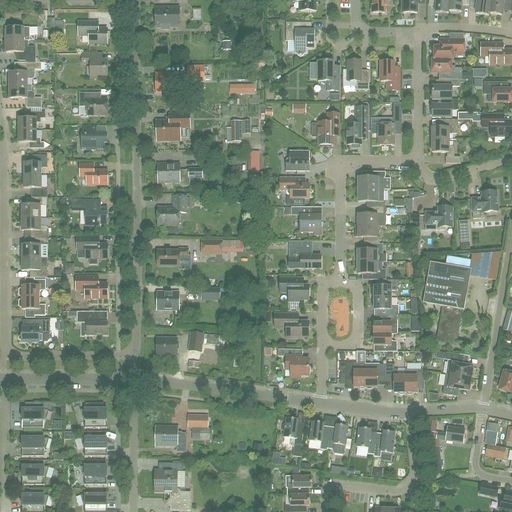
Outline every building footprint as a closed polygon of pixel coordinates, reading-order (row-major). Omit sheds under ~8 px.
[(294,0),(294,2),(300,2),(300,11),(315,12),(314,0),(294,0)] [(371,0),(372,13),(385,13),(385,6),(391,6),(391,0),(371,0)] [(424,5),(424,0),(402,0),(402,14),(417,14),(417,5),(424,5)] [(448,14),(449,0),(436,0),(435,13),(448,14)] [(449,0),(448,14),(449,14),(449,12),(461,13),(462,3),(469,4),(470,0),(469,0),(449,0)] [(469,0),(470,0),(478,1),(476,14),(489,16),(490,0),(469,0)] [(511,0),(490,0),(489,16),(489,14),(502,16),(504,3),(511,4),(511,1),(511,0)] [(170,30),(170,28),(180,28),(180,8),(155,8),(156,28),(161,28),(161,30),(167,31),(170,30)] [(90,44),(108,44),(107,30),(99,30),(99,23),(79,23),(79,36),(90,36),(90,44)] [(298,31),(298,23),(286,23),(286,42),(295,42),(295,54),(301,58),(306,54),(306,48),(315,49),(315,31),(298,31)] [(6,41),(24,41),(30,41),(30,35),(24,35),(24,27),(6,27),(6,41)] [(434,56),(434,60),(432,60),(453,60),(453,54),(457,54),(457,52),(464,52),(464,41),(441,40),(441,47),(434,47),(434,49),(433,50),(433,54),(434,56)] [(6,41),(4,41),(4,52),(6,52),(6,53),(19,53),(19,61),(26,61),(27,63),(36,63),(36,48),(35,47),(24,47),(24,41),(6,41)] [(503,44),(494,44),(481,44),(481,56),(490,56),(490,65),(511,65),(511,50),(503,51),(503,44)] [(102,55),(94,55),(83,55),(83,65),(91,64),(91,79),(97,79),(97,77),(108,77),(108,61),(102,61),(102,55)] [(453,61),(453,60),(432,60),(432,65),(431,66),(431,70),(432,72),(432,73),(447,73),(447,80),(441,80),(459,80),(462,80),(462,69),(455,69),(455,67),(451,67),(451,61),(453,61)] [(333,71),(333,62),(318,62),(318,82),(326,82),(326,91),(339,92),(339,71),(333,71)] [(356,86),(356,90),(369,90),(369,75),(361,75),(361,62),(348,62),(348,72),(344,72),(344,69),(344,87),(344,86),(347,87),(350,84),(355,84),(356,86)] [(387,82),(387,89),(387,91),(400,92),(400,68),(394,68),(394,62),(381,62),(381,82),(387,82)] [(42,63),(36,63),(27,63),(27,73),(10,73),(10,86),(27,86),(27,79),(33,79),(35,77),(35,70),(42,70),(42,63)] [(187,66),(187,82),(205,82),(205,66),(187,66)] [(488,79),(488,70),(475,70),(475,79),(488,79)] [(181,91),(181,89),(181,85),(177,85),(177,74),(156,74),(157,94),(177,94),(177,91),(181,91)] [(432,100),(445,100),(458,100),(452,100),(452,87),(459,87),(459,80),(441,80),(441,81),(445,81),(445,87),(432,87),(432,100)] [(511,89),(498,90),(498,83),(484,83),(484,95),(493,95),(493,103),(511,103),(511,89)] [(254,94),(254,85),(231,85),(231,94),(254,94)] [(27,86),(10,86),(10,99),(27,99),(27,108),(42,108),(42,98),(35,98),(35,94),(33,92),(27,92),(27,86)] [(80,94),(80,108),(80,116),(82,118),(88,118),(88,116),(108,116),(108,101),(94,101),(94,94),(80,94)] [(458,100),(445,100),(445,106),(432,106),(432,118),(452,118),(452,111),(458,111),(458,100)] [(306,105),(293,105),(293,114),(306,114),(306,105)] [(235,118),(235,107),(226,107),(226,118),(235,118)] [(401,123),(402,109),(402,107),(393,107),(393,123),(401,123)] [(361,140),(368,140),(368,109),(356,109),(356,125),(347,125),(347,145),(352,145),(352,148),(359,148),(359,145),(361,145),(361,140)] [(19,118),(19,131),(37,131),(37,123),(41,123),(41,119),(45,119),(45,112),(32,112),(31,118),(19,118)] [(460,121),(475,121),(475,113),(460,113),(460,121)] [(180,129),(190,129),(190,114),(175,115),(175,122),(157,122),(158,141),(181,141),(180,129)] [(319,138),(319,145),(333,145),(333,137),(339,137),(340,114),(328,114),(328,123),(319,123),(319,124),(312,124),(312,138),(319,138)] [(482,122),(482,128),(491,128),(491,137),(511,136),(511,122),(504,122),(504,116),(496,116),(482,116),(482,122)] [(432,140),(449,140),(449,134),(458,134),(458,120),(445,120),(445,128),(432,128),(432,140)] [(251,122),(244,122),(231,122),(232,143),(244,143),(244,136),(251,135),(251,122)] [(394,125),(393,125),(379,125),(379,146),(394,146),(394,125)] [(97,127),(83,126),(83,134),(82,135),(82,151),(96,151),(96,152),(105,152),(105,144),(108,144),(108,135),(97,134),(97,127)] [(37,131),(19,131),(19,143),(31,143),(31,149),(44,149),(44,143),(41,143),(41,138),(37,138),(37,131)] [(449,147),(449,140),(432,140),(432,153),(447,153),(447,158),(446,158),(446,164),(460,164),(460,158),(454,158),(454,147),(449,147)] [(309,152),(308,152),(304,152),(301,149),(298,149),(295,152),(290,152),(290,157),(286,161),(286,172),(309,172),(309,152)] [(262,170),(262,152),(251,152),(251,170),(262,170)] [(24,163),(24,176),(41,176),(42,168),(48,168),(48,156),(41,156),(41,163),(24,163)] [(189,180),(190,180),(189,171),(187,171),(187,172),(180,172),(180,164),(158,164),(158,184),(179,183),(181,185),(187,185),(189,184),(189,180)] [(87,186),(108,186),(108,171),(94,171),(94,165),(81,165),(81,178),(87,178),(87,186)] [(203,179),(203,169),(189,170),(189,171),(190,180),(203,179)] [(384,191),(384,179),(385,177),(385,173),(370,172),(370,178),(369,179),(358,179),(358,191),(384,191)] [(41,189),(41,176),(24,176),(24,189),(31,189),(41,189)] [(295,185),(295,178),(283,178),(283,191),(287,191),(287,193),(290,196),(290,199),(309,199),(309,185),(295,185)] [(217,186),(217,188),(211,188),(211,195),(225,195),(225,190),(226,190),(226,188),(225,188),(225,187),(217,186)] [(384,202),(384,191),(358,191),(358,202),(369,203),(370,203),(370,209),(372,209),(385,209),(385,204),(384,202)] [(473,212),(473,220),(484,219),(484,213),(498,212),(497,192),(481,193),(482,199),(471,199),(472,212),(473,212)] [(179,214),(180,214),(187,214),(187,197),(174,197),(174,209),(158,208),(158,226),(179,227),(179,214)] [(22,219),(41,218),(41,206),(47,206),(47,199),(43,199),(34,199),(34,206),(22,206),(22,219)] [(72,199),(64,199),(64,207),(71,207),(71,211),(85,211),(85,226),(100,227),(100,224),(107,224),(107,209),(101,208),(101,202),(72,201),(72,199)] [(313,216),(313,208),(285,208),(285,215),(291,215),(291,216),(300,216),(300,233),(315,233),(314,236),(321,236),(321,216),(313,216)] [(426,213),(426,231),(445,231),(445,228),(452,228),(452,208),(438,208),(438,213),(426,213)] [(385,215),(385,209),(372,209),(372,215),(358,215),(358,226),(377,227),(377,220),(383,220),(383,215),(385,215)] [(419,231),(419,217),(409,217),(410,231),(419,231)] [(34,238),(47,239),(47,227),(41,227),(41,218),(22,219),(22,231),(34,231),(34,238)] [(461,222),(462,251),(473,250),(471,221),(461,222)] [(377,238),(377,227),(358,226),(358,230),(355,230),(355,238),(364,238),(364,245),(370,245),(380,245),(380,238),(377,238)] [(34,245),(30,245),(22,245),(22,259),(41,258),(41,246),(47,246),(47,239),(34,238),(34,245)] [(97,265),(97,259),(108,259),(108,245),(99,245),(99,239),(90,239),(77,239),(77,251),(86,251),(86,259),(90,259),(90,265),(97,265)] [(222,254),(222,242),(202,242),(202,254),(222,254)] [(289,269),(301,269),(321,269),(321,256),(310,256),(310,249),(305,249),(305,242),(289,242),(289,250),(295,250),(295,260),(289,260),(289,269)] [(383,245),(380,245),(370,245),(370,250),(358,250),(358,253),(356,253),(356,261),(358,261),(358,262),(377,263),(386,263),(386,255),(383,255),(383,245)] [(188,258),(188,250),(180,250),(180,252),(158,252),(158,267),(180,267),(180,258),(188,258)] [(447,257),(446,266),(430,263),(423,304),(442,307),(436,341),(457,345),(463,311),(464,311),(470,278),(499,283),(503,253),(472,255),(471,261),(447,257)] [(34,278),(47,278),(47,267),(41,267),(41,258),(22,259),(22,272),(34,271),(34,278)] [(377,270),(377,263),(358,262),(358,274),(370,275),(370,281),(386,281),(386,270),(377,270)] [(85,299),(108,299),(108,285),(99,285),(99,277),(76,278),(76,290),(85,290),(85,299)] [(280,279),(280,292),(280,293),(289,293),(289,302),(298,302),(298,300),(309,301),(309,286),(304,286),(304,279),(280,279)] [(22,297),(22,299),(40,298),(40,293),(41,291),(46,291),(46,280),(34,280),(34,287),(22,287),(22,290),(21,290),(19,291),(19,295),(21,297),(22,297)] [(399,287),(399,281),(387,281),(387,287),(374,287),(374,289),(371,289),(371,297),(374,297),(374,299),(391,299),(391,291),(397,291),(397,287),(399,287)] [(202,290),(202,303),(222,303),(222,291),(202,290)] [(179,311),(179,293),(157,292),(157,311),(179,311)] [(46,306),(40,306),(40,298),(22,299),(22,300),(21,300),(19,302),(19,306),(21,307),(22,307),(22,310),(34,310),(34,317),(46,317),(46,306)] [(391,306),(391,299),(374,299),(374,310),(387,310),(387,317),(397,317),(399,317),(399,306),(391,306)] [(502,330),(511,333),(511,332),(511,311),(508,310),(502,330)] [(87,324),(87,336),(108,336),(108,323),(98,323),(98,312),(77,312),(77,324),(87,324)] [(302,337),(309,337),(309,330),(310,329),(310,325),(309,324),(309,323),(299,323),(299,315),(275,315),(275,328),(287,328),(287,338),(301,338),(302,337)] [(374,335),(391,335),(391,329),(397,329),(397,317),(387,317),(386,317),(386,323),(374,323),(374,327),(372,329),(372,333),(374,334),(374,335)] [(22,328),(22,335),(21,335),(21,336),(20,336),(19,337),(19,338),(19,339),(19,340),(20,340),(20,341),(21,341),(22,341),(22,343),(28,343),(30,345),(33,343),(47,343),(50,340),(50,321),(35,321),(35,328),(22,328)] [(192,333),(189,358),(200,359),(202,345),(204,345),(218,346),(218,348),(225,348),(226,336),(220,336),(220,335),(213,335),(213,336),(192,333)] [(391,340),(391,335),(374,335),(372,336),(372,340),(374,342),(374,346),(386,346),(386,353),(397,353),(397,342),(393,342),(391,340)] [(177,339),(157,339),(157,356),(177,356),(177,339)] [(309,360),(303,360),(301,360),(301,357),(294,357),(294,350),(278,350),(278,357),(287,357),(286,370),(291,370),(291,378),(300,378),(300,376),(309,376),(309,360)] [(458,365),(459,355),(447,353),(445,360),(448,361),(446,375),(471,379),(473,367),(458,365)] [(354,381),(354,388),(358,388),(360,390),(364,390),(365,388),(366,388),(366,365),(359,365),(357,363),(346,363),(346,367),(340,367),(340,380),(346,380),(349,380),(351,379),(353,381),(354,381)] [(385,381),(385,365),(373,365),(366,365),(366,388),(367,390),(371,390),(373,388),(377,389),(377,376),(385,376),(385,381)] [(405,394),(406,370),(405,370),(405,376),(400,376),(398,375),(398,370),(395,370),(395,365),(385,365),(385,381),(394,381),(394,394),(398,394),(400,395),(404,395),(405,394)] [(511,369),(511,374),(504,372),(499,390),(504,391),(505,393),(509,394),(510,393),(511,393),(511,369)] [(423,370),(406,370),(405,394),(406,394),(407,395),(411,395),(413,394),(417,394),(417,381),(424,382),(423,370)] [(458,389),(469,391),(471,379),(446,375),(443,395),(457,397),(458,389)] [(106,410),(104,410),(104,404),(86,404),(86,405),(85,409),(85,410),(80,410),(80,411),(81,411),(84,420),(85,420),(85,429),(85,428),(106,428),(106,429),(107,429),(107,409),(106,409),(106,410)] [(43,432),(43,428),(44,428),(44,429),(44,420),(45,420),(48,411),(49,411),(49,410),(44,410),(44,409),(44,410),(35,410),(25,410),(23,410),(23,409),(22,409),(22,418),(22,429),(23,429),(23,428),(24,428),(24,433),(43,432)] [(201,429),(208,429),(208,417),(188,416),(188,429),(193,429),(193,437),(201,437),(201,429)] [(298,424),(298,421),(286,419),(285,426),(283,425),(282,432),(284,432),(284,438),(287,439),(287,441),(288,443),(290,446),(292,447),(294,447),(293,457),(300,458),(304,424),(298,424)] [(320,450),(327,451),(330,428),(324,427),(324,424),(312,422),(310,442),(321,443),(320,450)] [(336,429),(330,428),(327,451),(327,449),(333,450),(333,452),(334,455),(344,456),(346,454),(346,452),(345,452),(348,427),(337,426),(336,429)] [(178,427),(156,427),(156,447),(177,448),(177,452),(186,453),(187,434),(178,434),(178,427)] [(440,448),(439,440),(462,444),(465,429),(448,427),(446,434),(437,433),(430,432),(431,439),(431,448),(433,448),(440,448)] [(371,430),(368,430),(359,429),(357,448),(368,449),(367,455),(374,455),(373,457),(374,457),(377,434),(371,433),(371,430)] [(377,434),(374,457),(381,458),(381,453),(393,454),(395,433),(383,432),(383,435),(377,434)] [(484,444),(488,445),(506,449),(507,447),(496,445),(498,434),(486,432),(484,444)] [(106,457),(107,457),(107,446),(107,438),(106,438),(104,438),(104,434),(94,434),(93,438),(85,438),(80,438),(80,439),(81,439),(84,449),(85,449),(85,457),(106,457)] [(44,449),(45,449),(48,439),(49,439),(49,438),(44,438),(43,438),(36,438),(29,438),(23,439),(23,438),(22,438),(22,457),(23,457),(44,457),(44,449)] [(506,449),(488,445),(485,456),(504,460),(506,449)] [(442,474),(441,461),(440,448),(433,448),(435,474),(442,474)] [(191,511),(191,496),(188,493),(181,493),(177,489),(178,472),(184,472),(184,464),(170,464),(170,472),(159,472),(155,475),(155,490),(159,493),(171,493),(171,499),(167,502),(170,505),(170,508),(174,511),(177,511),(180,509),(183,511),(191,511)] [(44,477),(45,477),(48,467),(49,467),(44,467),(44,466),(44,467),(23,467),(23,466),(22,466),(22,486),(23,486),(23,485),(44,485),(44,486),(44,477)] [(81,467),(84,477),(85,477),(85,486),(85,485),(106,485),(106,486),(107,486),(107,466),(106,466),(106,467),(85,467),(85,466),(85,467),(80,467),(81,467)] [(381,479),(382,474),(379,471),(374,470),(373,478),(381,479)] [(287,495),(309,495),(309,489),(312,489),(312,477),(286,477),(286,489),(287,489),(287,495)] [(499,488),(481,485),(479,495),(497,499),(499,488)] [(44,511),(44,506),(46,506),(48,496),(49,496),(49,495),(44,495),(35,495),(33,491),(25,491),(25,495),(23,495),(22,495),(22,511),(44,511)] [(96,491),(95,495),(86,495),(85,495),(81,495),(81,496),(84,506),(85,506),(84,511),(106,511),(107,495),(106,495),(104,495),(104,491),(96,491)] [(511,511),(511,493),(506,492),(505,499),(502,498),(500,510),(511,511)] [(420,498),(416,493),(411,496),(415,501),(420,498)] [(309,495),(287,495),(287,496),(290,495),(290,506),(285,506),(284,511),(306,511),(307,507),(310,507),(309,495)]
